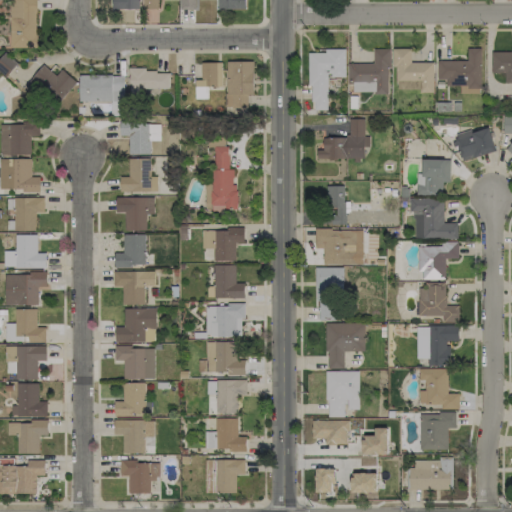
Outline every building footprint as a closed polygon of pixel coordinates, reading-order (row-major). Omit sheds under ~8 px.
[(9,0),(10,48),(36,47),(35,0),(9,0)] [(111,0),(111,8),(137,9),(137,0),(111,0)] [(142,0),(143,9),(158,9),(157,0),(142,0)] [(196,0),(180,0),(181,10),(197,9),(196,0)] [(218,0),(219,9),(245,9),(244,0),(218,0)] [(491,73),(504,73),(504,83),(511,82),(511,47),(511,48),(511,51),(491,51),(491,73)] [(373,63),(347,63),(348,84),(353,84),(353,93),(389,92),(388,48),(373,49),(373,63)] [(394,90),(433,91),(433,62),(411,62),(412,48),(395,48),(394,90)] [(438,60),(437,79),(446,79),(446,86),(481,86),(482,48),(467,48),(467,61),(438,60)] [(345,76),(345,49),(324,49),(324,53),(310,53),(310,110),(327,110),(327,76),(345,76)] [(0,62),(0,71),(6,77),(17,63),(6,55),(0,62)] [(253,61),(226,61),(225,107),(247,108),(247,94),(252,94),(253,61)] [(221,62),(201,62),(201,79),(195,80),(195,98),(207,98),(206,87),(221,86),(221,62)] [(76,84),(63,69),(54,76),(45,65),(30,79),(42,92),(44,89),(56,102),(76,84)] [(169,88),(169,70),(129,70),(129,95),(143,95),(143,88),(169,88)] [(79,75),(80,102),(125,101),(125,75),(79,75)] [(511,116),(503,116),(503,129),(511,129),(511,116)] [(323,137),(323,150),(317,150),(317,159),(365,159),(365,147),(370,147),(370,136),(365,136),(364,118),(349,118),(349,137),(323,137)] [(129,154),(150,153),(150,141),(160,140),(160,122),(119,122),(120,136),(129,136),(129,154)] [(30,154),(30,136),(39,136),(38,123),(0,123),(0,140),(0,154),(30,154)] [(460,160),(495,152),(489,127),(454,135),(460,160)] [(225,138),(207,139),(208,147),(225,146),(225,138)] [(236,209),(235,169),(229,169),(228,146),(213,147),(214,181),(205,181),(205,210),(236,209)] [(0,190),(40,190),(40,176),(31,176),(31,159),(0,158),(0,190)] [(128,176),(120,176),(119,190),(157,191),(157,176),(150,176),(150,158),(129,158),(128,176)] [(416,194),(442,195),(443,182),(449,182),(450,159),(422,159),(422,174),(416,173),(416,194)] [(344,185),(328,186),(329,224),(345,224),(344,185)] [(35,231),(35,212),(44,212),(44,197),(13,198),(13,231),(35,231)] [(146,230),(146,214),(153,214),(153,198),(116,197),(115,212),(125,212),(124,229),(146,230)] [(412,238),(457,238),(457,223),(442,223),(442,199),(412,199),(412,238)] [(201,229),(202,249),(214,248),(214,260),(235,260),(235,243),(244,243),(243,229),(201,229)] [(358,264),(358,252),(366,252),(366,246),(357,246),(357,229),(315,229),(315,248),(323,248),(323,264),(358,264)] [(3,251),(4,268),(46,267),(46,253),(37,253),(37,234),(15,235),(15,250),(3,251)] [(145,234),(123,235),(123,253),(114,253),(114,266),(145,266),(145,234)] [(418,271),(422,271),(422,278),(445,278),(445,258),(458,258),(458,241),(441,242),(441,245),(417,246),(418,271)] [(235,264),(214,265),(214,286),(207,286),(207,298),(244,297),(244,283),(235,283),(235,264)] [(340,267),(317,267),(316,320),(339,320),(340,267)] [(144,304),(144,286),(155,286),(154,271),(113,271),(114,285),(122,285),(122,304),(144,304)] [(5,305),(38,304),(37,286),(46,286),(46,273),(5,274),(5,305)] [(443,316),(443,323),(458,322),(458,305),(445,305),(445,284),(418,284),(418,316),(443,316)] [(205,305),(205,336),(241,336),(240,319),(244,319),(244,304),(205,305)] [(5,341),(45,342),(45,327),(37,327),(37,309),(15,308),(15,323),(5,323),(5,341)] [(123,308),(124,326),(115,326),(115,342),(153,341),(153,329),(156,329),(156,308),(123,308)] [(326,369),(344,368),(343,351),(365,351),(364,322),(326,323),(326,369)] [(416,359),(428,358),(428,365),(449,365),(449,341),(458,341),(458,326),(416,326),(416,359)] [(198,373),(244,372),(244,359),(236,360),(236,341),(205,341),(206,359),(198,360),(198,373)] [(46,360),(46,346),(6,346),(5,373),(16,373),(16,379),(38,379),(38,360),(46,360)] [(153,378),(154,347),(115,346),(115,360),(123,360),(123,378),(153,378)] [(459,393),(447,393),(447,369),(418,368),(418,380),(425,380),(425,390),(419,390),(419,403),(441,403),(441,409),(458,409),(459,393)] [(359,370),(326,371),(327,417),(345,417),(345,409),(359,409),(359,370)] [(206,380),(207,394),(216,394),(216,413),(237,413),(237,395),(246,395),(246,380),(206,380)] [(146,383),(123,382),(123,401),(114,400),(114,414),(145,415),(146,383)] [(38,383),(16,383),(16,405),(11,405),(11,416),(47,416),(47,401),(38,401),(38,383)] [(420,412),(419,449),(447,450),(447,427),(455,428),(456,413),(420,412)] [(237,418),(215,418),(215,431),(205,431),(205,449),(246,450),(246,437),(237,436),(237,418)] [(144,453),(144,436),(153,436),(153,420),(114,419),(113,434),(123,435),(122,453),(144,453)] [(348,420),(312,420),(312,438),(325,438),(325,444),(348,444),(348,420)] [(47,421),(8,422),(8,435),(17,435),(17,454),(39,454),(39,435),(48,434),(47,421)] [(387,427),(375,427),(375,435),(362,435),(363,455),(388,454),(387,427)] [(0,493),(36,493),(36,475),(45,475),(44,459),(27,460),(27,465),(0,465),(0,493)] [(159,462),(136,463),(136,459),(120,460),(120,475),(129,475),(129,493),(150,492),(150,479),(159,479),(159,462)] [(236,493),(236,474),(244,474),(244,460),(205,459),(204,492),(236,493)] [(414,460),(414,468),(407,468),(408,489),(452,488),(452,459),(414,460)] [(315,492),(334,492),(334,468),(316,468),(315,492)] [(351,491),(377,492),(377,473),(352,472),(351,491)]
